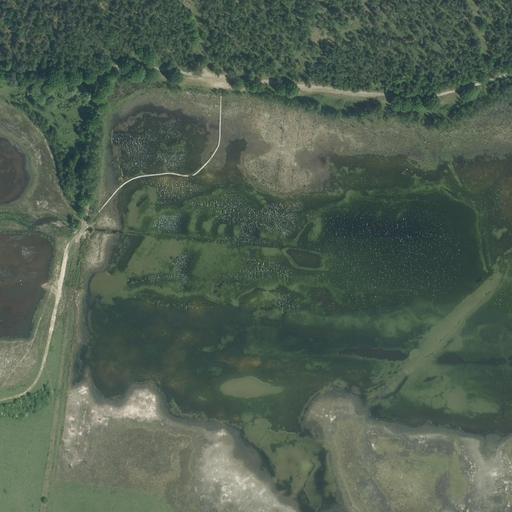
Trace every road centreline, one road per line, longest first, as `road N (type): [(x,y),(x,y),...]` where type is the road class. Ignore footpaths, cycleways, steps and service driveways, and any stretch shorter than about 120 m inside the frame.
road 1 (track): [(511,73),(399,97),(192,73)]
road 2 (track): [(192,73),(0,67)]
